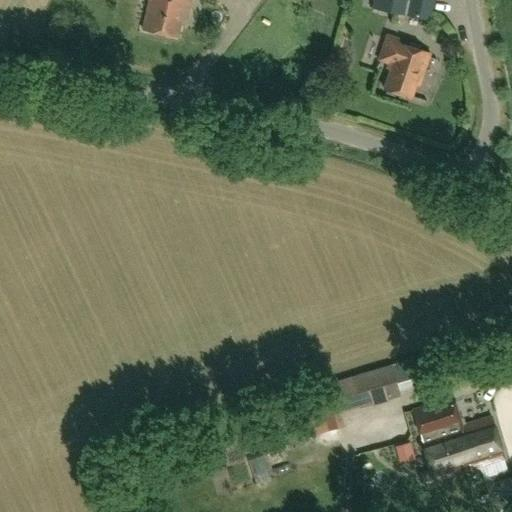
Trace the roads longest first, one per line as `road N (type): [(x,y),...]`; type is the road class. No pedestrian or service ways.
road 1 (unclassified): [(464,176),(270,119),(0,63)]
road 2 (unclassified): [(464,176),(490,134),(470,0)]
